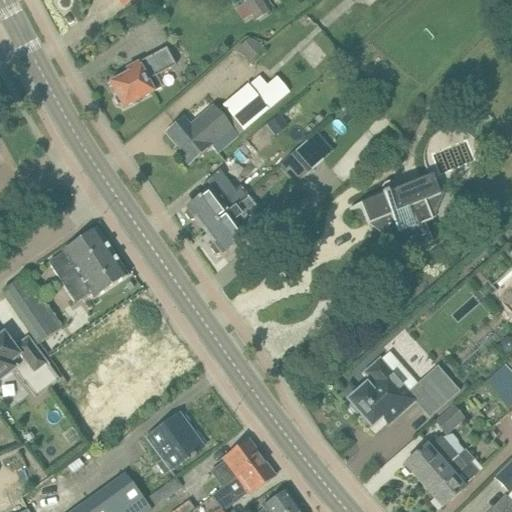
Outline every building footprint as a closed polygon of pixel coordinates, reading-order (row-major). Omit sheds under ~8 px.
[(251,0),(237,9),(246,23),(269,9),(263,0),(251,0)] [(243,47),(252,60),(262,53),(253,40),(243,47)] [(166,49),(144,61),(126,70),(128,74),(110,84),(123,109),(153,93),(147,81),(175,67),(166,49)] [(232,141),(289,94),(279,82),(267,92),(257,81),(248,88),(246,86),(217,111),(214,107),(190,127),(183,119),(166,133),(183,153),(180,155),(188,165),(211,146),(217,154),(232,141)] [(316,133),(280,165),(286,173),(291,169),(301,180),(332,152),(316,133)] [(241,180),(259,164),(244,147),(226,163),(241,180)] [(382,196),(360,205),(369,225),(406,253),(433,242),(425,223),(433,220),(442,195),(440,196),(432,176),(400,189),(398,186),(396,183),(393,181),(389,181),(386,182),(383,183),(381,187),(380,191),(381,194),(382,196)] [(186,207),(204,232),(249,198),(241,187),(226,198),(229,201),(222,206),(210,189),(186,207)] [(249,198),(204,232),(222,256),(246,238),(234,221),(240,216),(242,220),(257,209),(249,198)] [(62,252),(63,253),(47,263),(60,282),(75,272),(94,299),(127,276),(99,234),(91,233),(62,252)] [(62,327),(26,276),(3,292),(38,344),(62,327)] [(107,318),(54,354),(66,371),(99,347),(116,371),(148,348),(130,323),(117,333),(107,318)] [(0,380),(14,369),(25,384),(47,367),(45,365),(46,365),(27,340),(14,350),(3,335),(0,338),(0,337),(0,380)] [(133,395),(100,418),(112,435),(164,397),(153,382),(166,372),(148,348),(116,371),(133,395)] [(366,385),(348,401),(351,405),(349,407),(356,415),(359,413),(371,428),(384,416),(390,423),(414,402),(419,398),(433,414),(428,418),(429,419),(460,392),(446,377),(439,383),(430,373),(416,385),(389,353),(380,361),(366,373),(373,382),(367,386),(366,385)] [(511,357),(482,385),(506,413),(511,407),(511,357)] [(435,423),(446,436),(465,419),(455,407),(435,423)] [(187,429),(177,416),(147,439),(171,472),(190,458),(192,459),(196,457),(194,455),(203,448),(192,434),(188,437),(184,432),(187,429)] [(405,465),(424,487),(457,457),(440,437),(428,448),(426,446),(405,465)] [(211,472),(223,488),(262,459),(249,442),(224,460),(225,462),(211,472)] [(464,451),(457,457),(424,487),(442,508),(464,489),(462,487),(477,473),(468,463),(472,460),(464,451)] [(275,477),(262,459),(223,488),(210,497),(220,510),(220,511),(224,511),(248,494),(250,495),(275,477)] [(511,511),(511,462),(511,461),(494,478),(510,495),(507,498),(505,496),(490,511),(511,511)] [(124,475),(72,511),(149,511),(151,511),(144,502),(124,475)] [(176,479),(144,502),(151,511),(183,489),(176,479)] [(300,511),(285,491),(269,502),(262,507),(264,510),(261,511),(300,511)]
